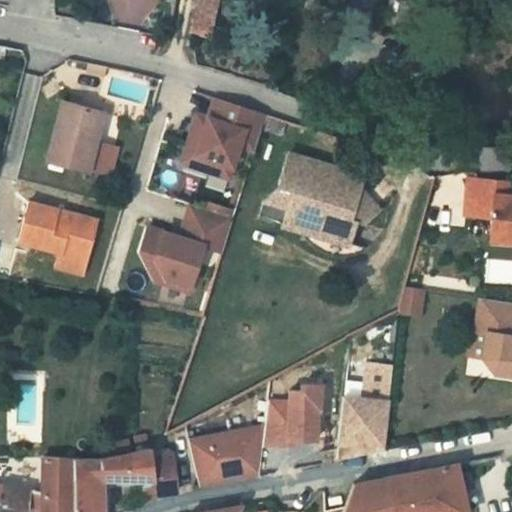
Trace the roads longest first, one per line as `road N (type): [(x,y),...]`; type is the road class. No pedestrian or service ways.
road 1 (residential): [(0,26),(174,68),(426,146),(511,158)]
road 2 (residential): [(511,438),(153,511)]
